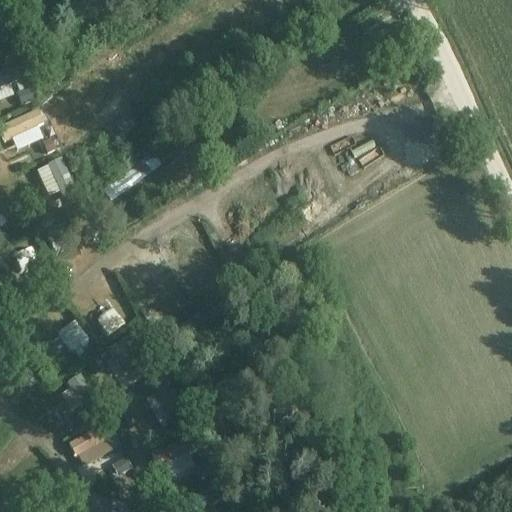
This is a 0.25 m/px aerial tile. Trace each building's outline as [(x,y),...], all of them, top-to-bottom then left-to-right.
[(116,261),(128,280),(171,255),(160,236),(116,261)] [(85,300),(102,326),(119,316),(102,289),(85,300)] [(68,352),(89,333),(68,310),(47,329),(68,352)] [(68,427),(77,445),(109,430),(101,412),(68,427)] [(174,453),(154,472),(168,487),(188,468),(174,453)]
